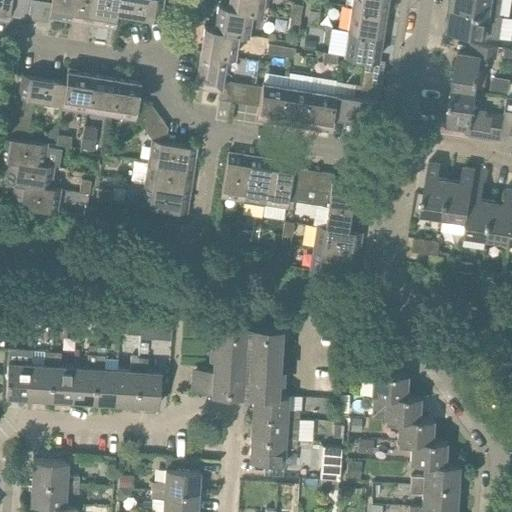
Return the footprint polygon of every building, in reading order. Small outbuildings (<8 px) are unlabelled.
[(8,16),(9,16),(11,0),(0,0),(0,19),(7,21),(8,16)] [(49,18),(71,21),(74,0),(51,0),(51,3),(49,18)] [(74,0),(71,21),(92,25),(96,0),(74,0)] [(114,28),(116,14),(119,0),(96,0),(92,25),(114,28)] [(119,0),(116,14),(159,21),(162,0),(119,0)] [(228,0),(228,6),(263,12),(264,0),(228,0)] [(351,0),(350,7),(384,12),(386,0),(351,0)] [(452,0),(452,9),(489,15),(491,0),(452,0)] [(214,29),(249,35),(260,31),(263,15),(263,12),(228,6),(218,5),(214,29)] [(290,18),(299,19),(301,6),(292,5),(290,18)] [(347,30),(381,36),(384,12),(350,7),(347,30)] [(448,31),(474,35),(486,37),(489,15),(452,9),(448,31)] [(307,25),(317,26),(319,13),(309,11),(307,25)] [(288,31),(297,33),(299,19),(290,18),(288,31)] [(201,51),(236,56),(239,35),(249,37),(249,35),(214,29),(204,27),(201,51)] [(343,55),(377,61),(381,36),(347,30),(343,55)] [(452,89),(476,92),(482,57),(498,59),(500,47),(473,43),(471,54),(458,52),(452,89)] [(266,54),(280,56),(282,46),(268,44),(266,54)] [(280,56),(294,58),(295,48),(282,46),(280,56)] [(222,81),(223,81),(227,58),(235,59),(236,56),(201,51),(195,85),(221,89),(222,81)] [(322,62),(336,65),(338,55),(324,52),(322,62)] [(62,105),(87,110),(92,75),(68,71),(66,82),(65,82),(62,105)] [(361,79),(381,82),(382,74),(363,71),(361,79)] [(33,100),(62,105),(65,82),(23,75),(19,98),(33,100)] [(87,110),(110,114),(116,79),(92,75),(87,110)] [(138,121),(154,109),(152,106),(138,103),(141,84),(116,79),(110,114),(135,118),(138,121)] [(336,94),(331,118),(375,124),(378,101),(381,82),(361,79),(360,88),(337,84),(336,94)] [(248,95),(246,106),(258,107),(257,117),(281,121),(287,85),(262,81),(261,87),(250,85),(248,95)] [(232,93),(248,95),(250,85),(234,83),(232,93)] [(502,133),(511,134),(511,83),(510,83),(508,94),(505,114),(502,133)] [(281,121),(305,125),(311,89),(287,85),(281,121)] [(331,118),(336,94),(311,89),(305,125),(330,129),(331,118)] [(446,125),(470,128),(469,136),(501,141),(502,133),(505,114),(494,112),(493,116),(485,115),(486,111),(474,109),(476,92),(452,89),(446,125)] [(231,103),(246,106),(248,95),(232,93),(231,103)] [(10,125),(19,127),(22,111),(13,109),(10,125)] [(19,127),(29,128),(31,112),(22,111),(19,127)] [(193,170),(197,149),(166,143),(169,130),(166,126),(149,138),(152,142),(149,163),(193,170)] [(56,145),(70,147),(72,137),(58,135),(56,145)] [(0,153),(0,156),(45,164),(48,143),(27,140),(3,136),(0,153)] [(80,149),(94,151),(95,141),(81,139),(80,149)] [(221,197),(244,201),(251,156),(228,152),(221,197)] [(102,165),(116,167),(117,157),(103,155),(102,165)] [(6,180),(51,187),(55,166),(45,164),(0,156),(0,159),(9,161),(6,180)] [(244,201),(265,204),(272,160),(251,156),(244,201)] [(321,172),(307,170),(307,169),(293,167),(294,163),(272,160),(265,204),(287,208),(290,187),(298,189),(304,190),(305,180),(319,182),(321,172)] [(145,183),(190,191),(193,170),(149,163),(145,183)] [(421,215),(444,218),(449,181),(439,179),(441,165),(429,163),(421,215)] [(444,218),(465,222),(476,170),(463,168),(461,182),(449,181),(444,218)] [(463,236),(486,240),(492,202),(482,200),(486,172),(476,170),(465,222),(463,236)] [(332,174),(321,172),(319,182),(305,180),(304,190),(317,192),(330,194),(328,205),(324,227),(347,231),(354,188),(331,184),(332,174)] [(79,193),(89,195),(91,181),(81,179),(79,193)] [(12,205),(57,213),(61,189),(51,187),(6,180),(5,182),(15,184),(12,205)] [(190,191),(145,183),(141,206),(186,214),(190,191)] [(96,199),(110,201),(112,191),(98,189),(96,199)] [(296,200),(328,205),(330,194),(317,192),(304,190),(298,189),(296,200)] [(486,240),(509,243),(511,227),(511,190),(506,189),(504,203),(492,202),(486,240)] [(83,216),(97,219),(98,208),(85,206),(83,216)] [(282,236),(292,237),(294,223),(284,222),(282,236)] [(312,248),(358,255),(361,233),(347,231),(324,227),(316,225),(312,248)] [(214,237),(228,239),(230,229),(216,227),(214,237)] [(236,241),(250,243),(252,233),(238,231),(236,241)] [(412,251),(438,255),(440,241),(414,237),(412,251)] [(312,248),(309,270),(354,278),(358,255),(312,248)] [(277,265),(287,267),(289,253),(279,251),(277,265)] [(429,255),(428,265),(442,267),(444,257),(429,255)] [(253,393),(276,395),(280,327),(214,323),(211,375),(192,374),(191,390),(253,393)] [(155,340),(156,327),(142,326),(141,339),(155,340)] [(5,396),(28,398),(31,364),(16,363),(17,351),(8,350),(5,396)] [(28,398),(49,399),(52,353),(43,352),(43,365),(31,364),(28,398)] [(49,399),(71,400),(74,367),(60,366),(60,353),(52,353),(49,399)] [(71,400),(93,402),(96,355),(87,355),(86,367),(74,367),(71,400)] [(93,402),(115,403),(118,369),(103,368),(104,356),(96,355),(93,402)] [(115,403),(136,405),(139,358),(130,357),(130,370),(118,369),(115,403)] [(136,405),(158,406),(160,371),(146,371),(147,358),(139,358),(136,405)] [(397,395),(405,396),(407,374),(359,371),(359,381),(371,381),(370,396),(372,396),(397,398),(397,395)] [(252,413),(299,417),(299,410),(287,409),(287,395),(276,395),(253,393),(252,413)] [(418,418),(418,417),(420,397),(405,396),(397,395),(397,398),(372,396),(372,404),(384,405),(384,416),(418,418)] [(250,438),(297,441),(298,432),(285,431),(286,418),(299,419),(299,417),(252,413),(250,438)] [(398,441),(431,441),(433,419),(418,418),(384,416),(384,418),(385,418),(385,427),(398,427),(397,441),(398,441)] [(343,426),(333,426),(333,438),(342,438),(343,426)] [(297,441),(250,438),(249,459),(283,462),(284,448),(297,449),(297,441)] [(424,464),(444,464),(446,442),(431,441),(398,441),(398,449),(411,450),(410,463),(424,464)] [(321,446),(319,479),(339,481),(340,462),(341,447),(327,446),(321,446)] [(31,482),(78,485),(79,476),(66,476),(67,462),(33,459),(31,482)] [(410,485),(457,488),(458,465),(444,464),(424,464),(423,477),(410,476),(410,485)] [(151,491),(198,493),(199,471),(165,469),(164,482),(151,482),(151,491)] [(39,505),(65,505),(65,493),(78,493),(78,485),(31,482),(30,505),(39,505)] [(421,507),(456,509),(457,488),(410,485),(409,493),(422,494),(421,507)] [(162,511),(196,511),(198,493),(151,491),(150,499),(163,499),(162,511)]
